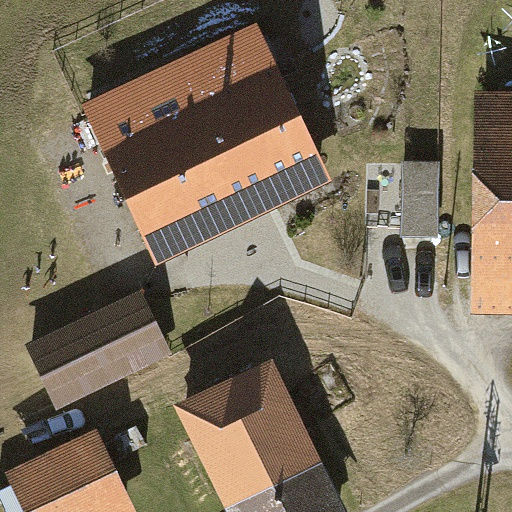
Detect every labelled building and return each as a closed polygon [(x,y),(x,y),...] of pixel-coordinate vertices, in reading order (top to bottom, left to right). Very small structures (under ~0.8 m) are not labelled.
[(100,138),(158,260),(321,183),(248,29),(85,105),(100,138)] [(511,98),(478,97),(469,314),(511,316),(511,98)] [(78,121),(68,99),(26,118),(36,140),(78,121)] [(438,167),(398,165),(395,238),(436,240),(438,167)] [(20,351),(51,417),(165,364),(134,298),(20,351)] [(348,511),(349,511),(272,363),(174,414),(225,511),(348,511)] [(126,511),(88,436),(5,478),(22,511),(126,511)]
